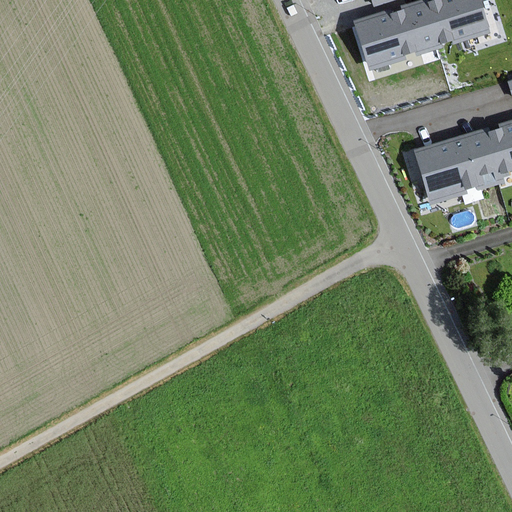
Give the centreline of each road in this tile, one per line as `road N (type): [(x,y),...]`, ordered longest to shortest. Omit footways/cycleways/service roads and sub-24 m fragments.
road 1 (track): [(0,462),(402,239)]
road 2 (unclassified): [(289,0),(469,377)]
